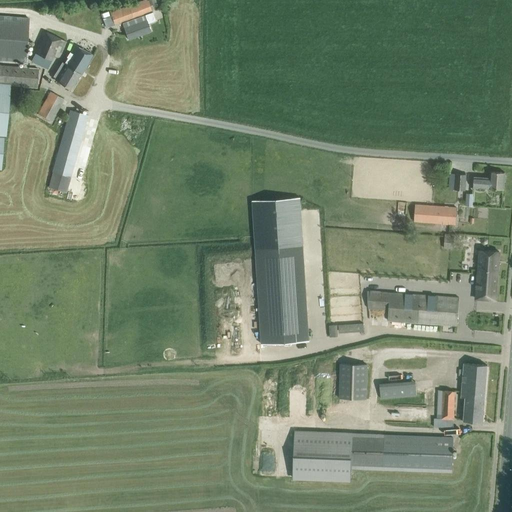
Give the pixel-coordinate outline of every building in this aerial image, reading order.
[(115,25),(122,22),(128,40),(151,31),(145,14),(152,11),(148,0),(110,14),(115,25)] [(28,68),(0,65),(0,60),(26,62),(30,18),(0,15),(0,84),(9,85),(37,87),(38,69),(28,68)] [(37,53),(33,62),(48,69),(56,51),(62,53),(67,42),(44,31),(34,52),(37,53)] [(67,64),(66,65),(62,62),(53,77),(57,79),(56,81),(72,90),(93,55),(76,44),(65,62),(67,64)] [(0,84),(0,169),(1,169),(9,85),(0,84)] [(38,114),(52,121),(59,108),(64,99),(51,92),(38,114)] [(48,187),(66,192),(88,115),(70,110),(48,187)] [(473,187),(504,189),(505,172),(491,171),(490,178),(474,177),(473,187)] [(455,190),(465,190),(465,184),(466,174),(450,173),(449,189),(455,190)] [(300,197),(252,201),(255,239),(255,248),(262,345),(310,342),(308,308),(306,281),(305,277),(303,247),(303,234),(302,233),(300,197)] [(414,221),(456,224),(457,208),(415,205),(414,221)] [(476,299),(496,300),(499,251),(479,250),(476,299)] [(452,263),(452,271),(461,272),(462,263),(452,263)] [(371,291),(369,308),(389,310),(388,321),(454,325),(454,327),(456,327),(456,326),(457,326),(459,297),(371,291)] [(364,323),(336,324),(337,332),(364,331),(364,323)] [(434,376),(444,377),(447,349),(429,347),(428,357),(427,376),(434,376)] [(339,397),(366,399),(368,365),(341,363),(339,397)] [(465,398),(463,421),(483,422),(487,365),(464,363),(461,397),(465,398)] [(379,400),(415,395),(414,382),(377,386),(379,400)] [(445,391),(438,390),(437,418),(434,418),(434,426),(443,427),(453,427),(455,391),(445,391)] [(294,431),(293,477),(351,479),(351,468),(451,472),(453,437),(294,431)]
